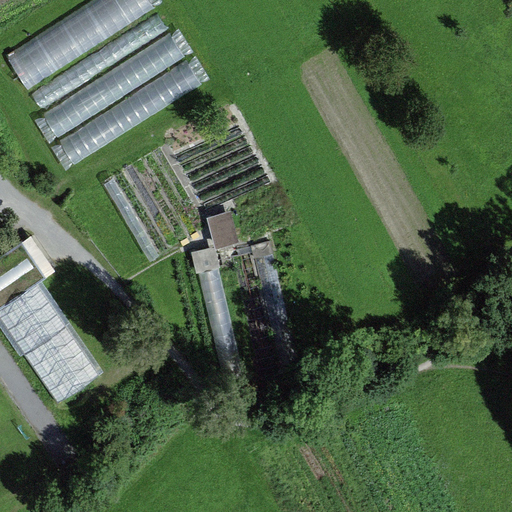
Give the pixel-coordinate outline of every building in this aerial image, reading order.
[(29,85),(163,11),(156,0),(97,0),(9,49),(29,85)] [(71,166),(215,81),(183,26),(172,32),(162,16),(35,91),(65,140),(58,144),(71,166)] [(233,205),(212,210),(220,240),(241,234),(233,205)] [(221,242),(201,245),(215,338),(234,335),(221,242)] [(26,253),(0,268),(0,316),(48,287),(26,253)] [(0,348),(49,423),(95,393),(35,300),(0,322),(0,348)]
